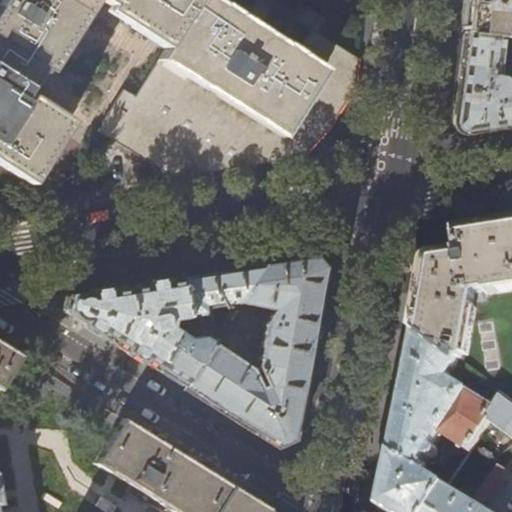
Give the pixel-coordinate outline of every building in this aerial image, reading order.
[(0,83),(24,100),(32,87),(36,81),(59,44),(74,20),(87,0),(100,0),(152,32),(160,37),(168,43),(194,0),(0,0),(0,8),(3,10),(0,14),(0,83)] [(323,69),(291,48),(283,44),(279,50),(255,35),(240,26),(231,20),(235,14),(220,5),(216,11),(198,0),(194,0),(168,43),(157,50),(284,131),(323,69)] [(328,19),(296,0),(255,0),(240,26),(255,35),(274,6),(303,25),(305,26),(313,31),(328,19)] [(511,0),(464,0),(464,2),(460,32),(511,39),(511,0)] [(305,26),(291,48),(323,69),(284,131),(157,50),(129,93),(118,85),(97,118),(105,124),(118,132),(150,152),(147,157),(173,174),(298,154),(303,145),(315,127),(321,117),(326,120),(347,85),(351,55),(313,31),(305,26)] [(511,124),(511,83),(504,86),(503,84),(502,82),(499,80),(496,79),(499,51),(511,52),(511,39),(460,32),(455,79),(450,122),(462,133),(500,127),(511,124)] [(24,100),(0,83),(0,157),(28,175),(61,123),(24,100)] [(99,144),(105,124),(102,121),(101,122),(91,139),(99,144)] [(511,291),(511,225),(500,228),(458,235),(461,253),(453,255),(430,259),(427,263),(414,334),(458,366),(466,372),(480,297),(511,291)] [(307,361),(324,268),(315,257),(290,261),(260,266),(238,302),(272,309),(264,323),(256,365),(263,381),(256,383),(250,369),(212,344),(185,387),(233,416),(280,445),(292,439),(307,361)] [(238,302),(260,266),(227,271),(180,279),(187,318),(191,328),(206,326),(203,308),(238,302)] [(86,325),(172,378),(185,387),(212,344),(203,339),(188,341),(178,335),(168,329),(171,320),(187,318),(180,279),(154,283),(67,297),(63,312),(86,325)] [(511,291),(480,297),(466,372),(473,377),(501,397),(511,405),(511,291)] [(428,511),(446,484),(421,469),(425,463),(422,461),(425,456),(427,456),(429,456),(433,455),(435,453),(436,451),(436,448),(435,446),(434,444),(433,443),(440,433),(452,440),(444,453),(460,462),(487,419),(501,397),(473,377),(465,387),(450,378),(458,366),(414,334),(398,414),(379,507),(386,511),(428,511)] [(0,387),(3,390),(25,356),(0,340),(0,387)] [(511,405),(501,397),(487,419),(511,437),(511,405)] [(221,479),(125,419),(97,463),(134,486),(129,492),(148,504),(152,498),(174,511),(270,511),(270,510),(221,479)] [(493,511),(482,505),(484,503),(479,499),(476,502),(446,484),(428,511),(493,511)]
